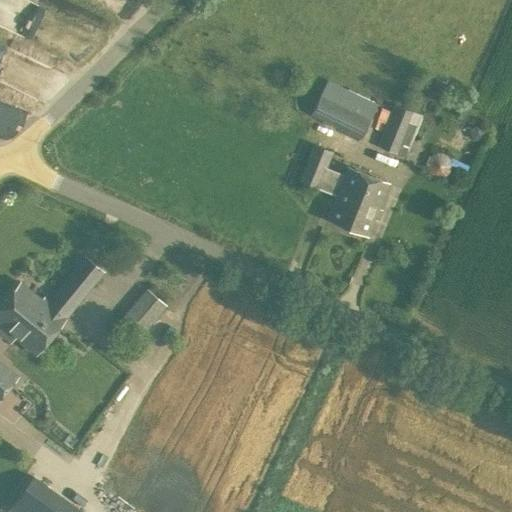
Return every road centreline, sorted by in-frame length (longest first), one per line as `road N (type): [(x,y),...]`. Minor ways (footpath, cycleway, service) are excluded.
road 1 (unclassified): [(511,389),(5,161)]
road 2 (unclassified): [(5,161),(167,0)]
